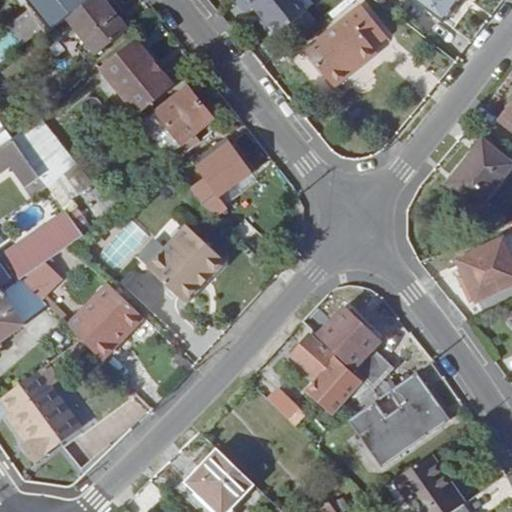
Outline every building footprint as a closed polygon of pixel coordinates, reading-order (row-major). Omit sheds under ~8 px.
[(10,29),(22,44),(44,27),(47,24),(81,2),(79,0),(43,0),(47,7),(35,14),(32,11),(10,29)] [(97,55),(128,29),(105,0),(92,0),(68,20),(97,55)] [(238,0),(249,12),(256,7),(277,34),(307,11),(298,0),(238,0)] [(414,0),(445,23),(462,0),(469,0),(414,0)] [(306,51),(335,87),(378,52),(375,48),(389,37),(364,6),(306,51)] [(138,115),(175,86),(138,39),(101,69),(138,115)] [(158,113),(183,145),(196,133),(214,119),(188,88),(158,113)] [(511,101),(498,120),(511,130),(511,101)] [(158,113),(146,122),(178,161),(203,142),(196,133),(183,145),(158,113)] [(0,147),(0,148),(13,139),(0,121),(0,147)] [(13,139),(0,148),(0,174),(13,165),(27,186),(41,176),(13,139)] [(511,161),(484,139),(448,184),(478,208),(511,165),(511,161)] [(231,145),(200,167),(207,177),(196,185),(187,176),(180,182),(216,216),(228,208),(226,205),(220,196),(252,173),(231,145)] [(252,173),(220,196),(226,205),(257,182),(252,173)] [(78,205),(68,212),(85,235),(103,221),(99,215),(89,221),(78,205)] [(44,263),(85,235),(68,212),(67,211),(0,257),(0,294),(2,293),(23,278),(44,263)] [(511,232),(511,220),(503,225),(508,235),(511,232)] [(189,224),(167,247),(174,247),(193,228),(189,224)] [(228,261),(193,228),(174,247),(167,247),(148,267),(185,302),(202,284),(199,282),(209,271),(214,276),(228,261)] [(476,299),(477,301),(511,285),(511,254),(505,239),(459,260),(465,274),(461,275),(472,301),(476,299)] [(44,263),(23,278),(42,298),(60,279),(44,263)] [(185,302),(187,304),(214,276),(209,271),(199,282),(202,284),(185,302)] [(42,298),(23,278),(2,293),(20,318),(42,298)] [(104,360),(145,317),(135,308),(110,284),(78,316),(61,299),(53,308),(84,339),(104,360)] [(20,318),(2,293),(0,294),(0,342),(25,324),(20,318)] [(329,324),(336,330),(352,313),(345,306),(329,324)] [(381,342),(352,313),(336,330),(329,324),(318,335),(325,341),(355,370),(370,385),(375,390),(396,369),(374,350),(381,342)] [(362,380),(310,334),(292,353),(316,376),(342,401),(362,380)] [(83,428),(41,371),(5,397),(15,411),(9,416),(22,432),(28,428),(35,439),(29,443),(41,459),(83,428)] [(367,410),(350,421),(369,430),(372,428),(383,444),(381,446),(382,466),(450,419),(441,407),(435,411),(424,394),(429,390),(418,374),(383,398),(367,410)] [(342,401),(316,376),(303,389),(329,414),(342,401)] [(367,410),(383,398),(375,390),(370,385),(357,395),(367,410)] [(276,389),(268,397),(287,417),(295,409),(276,389)] [(350,421),(382,466),(381,446),(383,444),(372,428),(369,430),(350,421)] [(225,511),(254,483),(220,450),(188,483),(219,511),(225,511)] [(416,511),(454,511),(462,506),(466,504),(432,455),(420,463),(395,481),(416,511)] [(336,511),(330,503),(318,511),(336,511)]
